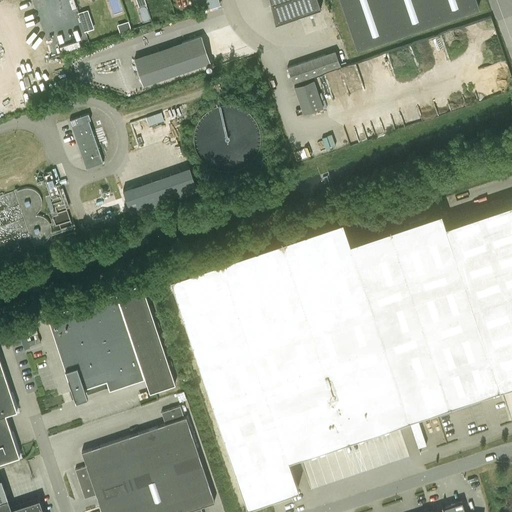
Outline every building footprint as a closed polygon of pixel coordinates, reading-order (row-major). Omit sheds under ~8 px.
[(207,0),(210,8),(222,4),(220,0),(207,0)] [(320,9),(317,0),(268,0),(270,4),(281,0),(293,0),(299,16),(320,9)] [(299,16),(293,0),(281,0),(270,4),(275,24),(299,16)] [(339,0),(356,48),(478,7),(475,0),(339,0)] [(84,30),(94,28),(89,9),(79,12),(84,30)] [(121,32),(132,29),(129,21),(118,24),(121,32)] [(211,64),(202,36),(134,55),(143,83),(211,64)] [(288,67),(293,82),(340,66),(335,50),(288,67)] [(303,113),(323,107),(313,80),(294,87),(303,113)] [(147,116),(149,125),(165,120),(162,111),(147,116)] [(86,168),(102,162),(88,120),(90,119),(88,113),(70,120),(86,168)] [(140,210),(132,186),(123,189),(131,213),(140,210)] [(401,399),(405,408),(408,417),(511,382),(511,201),(445,224),(441,211),(350,241),(342,219),(170,277),(247,505),(298,487),(282,439),(335,421),(341,437),(354,433),(348,416),(401,399)] [(110,389),(145,377),(150,392),(176,384),(142,283),(47,314),(76,400),(88,396),(85,387),(107,380),(110,389)] [(0,462),(19,456),(6,414),(17,410),(0,357),(0,462)] [(185,416),(182,408),(181,405),(162,411),(166,423),(82,451),(87,465),(76,469),(85,497),(96,494),(102,511),(202,511),(201,506),(215,501),(186,416),(185,416)] [(44,511),(40,498),(7,509),(4,501),(9,499),(1,478),(0,478),(0,511),(44,511)] [(443,507),(444,511),(465,511),(462,501),(443,507)]
